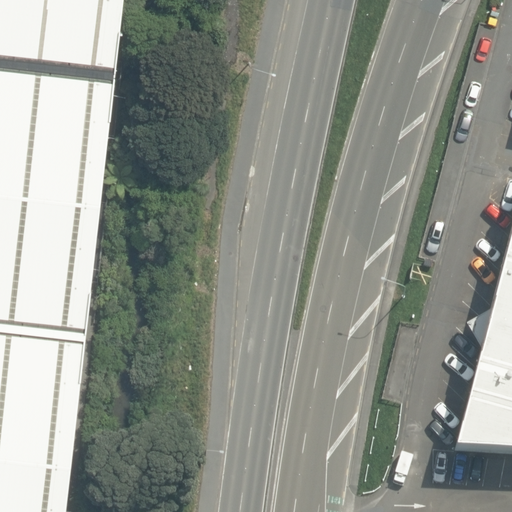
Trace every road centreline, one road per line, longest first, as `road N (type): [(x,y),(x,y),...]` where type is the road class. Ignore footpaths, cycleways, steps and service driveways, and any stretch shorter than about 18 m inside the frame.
road 1 (primary): [(430,0),(331,323),(294,511)]
road 2 (primary): [(242,511),(287,212),(336,0)]
